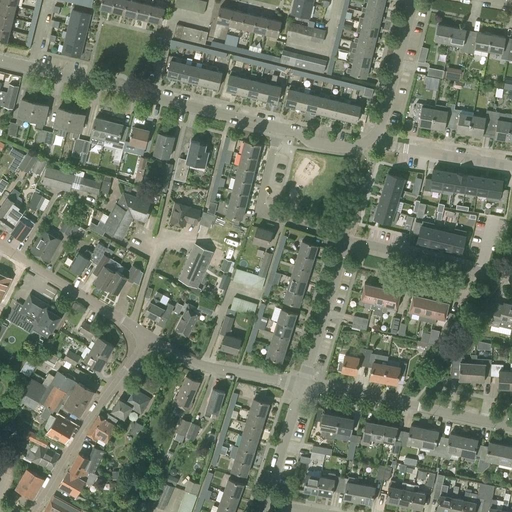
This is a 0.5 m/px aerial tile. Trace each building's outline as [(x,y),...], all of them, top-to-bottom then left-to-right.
[(113,12),(115,0),(102,0),(100,9),(113,12)] [(125,15),(128,0),(115,0),(113,12),(125,15)] [(137,17),(140,2),(130,0),(128,0),(125,15),(137,17)] [(198,12),(201,0),(200,0),(194,0),(192,11),(198,12)] [(201,0),(198,12),(204,13),(206,2),(201,0)] [(309,18),(312,4),(296,0),(295,7),(293,6),(291,14),(309,18)] [(149,20),(152,5),(140,2),(137,17),(149,20)] [(387,6),(384,5),(384,6),(368,2),(366,7),(362,6),(361,11),(365,12),(381,16),(382,11),(386,11),(387,6)] [(0,14),(13,18),(16,6),(1,3),(0,7),(0,14)] [(152,5),(149,20),(161,23),(165,8),(152,5)] [(229,25),(232,10),(220,7),(217,22),(229,25)] [(346,11),(347,9),(342,8),(340,19),(344,20),(345,18),(348,18),(350,12),(346,11)] [(71,24),(87,28),(90,14),(73,10),(71,17),(72,18),(71,24)] [(241,28),(245,12),(232,10),(229,25),(241,28)] [(253,30),(257,15),(245,12),(241,28),(253,30)] [(384,17),(381,16),(365,12),(364,18),(360,17),(359,21),(363,22),(379,26),(380,21),(383,22),(384,17)] [(0,27),(10,30),(13,18),(0,14),(0,27)] [(265,33),(269,18),(257,15),(253,30),(265,33)] [(269,18),(265,33),(278,36),(281,21),(269,18)] [(296,23),(290,22),(287,35),(293,36),(296,23)] [(361,28),(357,27),(356,32),(360,33),(360,32),(376,36),(377,31),(381,32),(382,26),(379,26),(363,22),(361,28)] [(302,25),(296,23),(293,36),(299,38),(302,25)] [(71,24),(69,24),(67,31),(69,32),(68,38),(67,39),(84,43),(87,28),(71,24)] [(181,38),(184,26),(176,24),(173,36),(181,38)] [(449,43),(452,27),(438,24),(435,40),(449,43)] [(299,38),(304,39),(308,26),(302,25),(299,38)] [(187,40),(190,27),(184,26),(181,38),(187,40)] [(313,27),(308,26),(304,39),(310,40),(313,27)] [(0,40),(7,42),(10,30),(0,27),(0,40)] [(193,41),(196,29),(190,27),(187,40),(193,41)] [(319,29),(313,27),(310,40),(316,42),(319,29)] [(467,52),(471,35),(465,34),(466,29),(452,27),(449,43),(462,45),(461,51),(467,52)] [(199,42),(202,30),(196,29),(193,41),(199,42)] [(325,30),(319,29),(316,42),(322,43),(325,30)] [(205,44),(206,39),(208,32),(202,30),(199,42),(205,44)] [(379,37),(376,36),(360,32),(360,33),(359,38),(355,37),(354,42),(358,43),(374,46),(375,41),(378,42),(379,37)] [(467,52),(487,56),(488,50),(491,34),(477,32),(476,36),(471,35),(467,52)] [(507,60),(510,43),(504,41),(505,37),(491,34),(488,50),(501,53),(500,59),(507,60)] [(67,39),(68,38),(66,38),(64,45),(66,46),(64,52),(62,52),(80,57),(84,43),(67,39)] [(220,48),(221,43),(206,39),(205,44),(220,48)] [(235,51),(236,46),(221,43),(220,48),(235,51)] [(377,47),(374,46),(358,43),(356,48),(352,47),(351,52),(371,57),(371,56),(372,51),(376,52),(377,47)] [(249,55),(251,50),(236,46),(235,51),(249,55)] [(264,58),(265,54),(251,50),(249,55),(264,58)] [(292,52),(283,50),(280,63),(289,65),(292,52)] [(297,53),(292,52),(289,65),(294,66),(297,53)] [(375,57),(371,56),(371,57),(351,52),(349,62),(353,63),(369,67),(369,66),(370,61),(373,62),(375,57)] [(303,55),(297,53),(294,66),(300,68),(303,55)] [(309,56),(303,55),(300,68),(306,69),(309,56)] [(177,78),(181,62),(176,61),(177,57),(172,56),(167,76),(173,77),(172,80),(177,82),(178,78),(177,78)] [(315,58),(309,56),(306,69),(312,71),(315,58)] [(191,65),(186,64),(187,59),(182,58),(181,62),(177,78),(178,78),(183,80),(182,83),(187,84),(188,81),(191,65)] [(321,59),(315,58),(312,71),(318,72),(321,59)] [(326,60),(321,59),(318,72),(323,73),(326,60)] [(198,83),(202,67),(197,66),(198,62),(192,61),(191,65),(188,81),(193,82),(192,85),(197,87),(198,83)] [(208,86),(212,70),(207,69),(208,64),(203,63),(202,67),(198,83),(203,85),(202,88),(207,89),(208,86)] [(369,67),(353,63),(351,68),(347,67),(346,72),(366,77),(367,71),(371,72),(372,67),(369,66),(369,67)] [(218,92),(222,72),(217,71),(218,67),(213,66),(212,70),(208,86),(213,87),(212,90),(218,92)] [(442,77),(443,70),(429,67),(427,75),(442,77)] [(461,70),(454,69),(452,79),(460,80),(461,70)] [(240,77),(235,75),(236,71),(231,70),(226,90),(232,91),(231,95),(236,96),(237,93),(236,93),(240,77)] [(250,79),(245,78),(246,74),(241,73),(240,77),(236,93),(237,93),(242,94),(241,97),(246,98),(247,95),(250,79)] [(271,84),(267,100),(272,101),(271,105),(277,106),(281,87),(275,85),(278,75),(273,74),(271,84)] [(261,82),(260,82),(255,80),(256,76),(251,75),(250,79),(247,95),(252,96),(251,100),(256,101),(257,98),(261,82)] [(271,84),(265,83),(266,79),(261,78),(260,82),(261,82),(257,98),(262,99),(261,102),(266,103),(267,100),(271,84)] [(463,83),(461,81),(455,80),(453,82),(453,85),(455,88),(460,89),(463,88),(463,83)] [(19,86),(9,84),(9,85),(7,92),(8,92),(7,96),(16,98),(19,86)] [(295,107),(299,91),(294,90),(295,86),(290,84),(285,104),(291,106),(290,109),(295,110),(296,107),(295,107)] [(295,107),(296,107),(301,108),(300,112),(305,113),(306,109),(305,109),(309,93),(304,92),(305,88),(300,87),(299,91),(295,107)] [(7,92),(0,90),(0,105),(13,109),(16,98),(7,96),(8,92),(7,92)] [(320,96),(319,96),(314,95),(315,91),(310,90),(309,93),(305,109),(306,109),(311,111),(310,114),(315,115),(316,112),(320,96)] [(330,98),(329,98),(324,97),(325,93),(320,92),(319,96),(320,96),(316,112),(321,113),(320,116),(325,118),(326,114),(330,98)] [(340,101),(339,101),(334,100),(335,96),(330,94),(329,98),(330,98),(326,114),(331,116),(330,119),(336,120),(336,117),(340,101)] [(350,103),(345,102),(345,98),(340,97),(339,101),(340,101),(336,117),(341,118),(341,121),(346,123),(346,119),(350,103)] [(30,119),(35,102),(22,99),(16,123),(10,122),(7,134),(16,136),(18,124),(22,125),(24,117),(30,119)] [(350,103),(346,119),(351,121),(351,124),(356,125),(360,106),(355,105),(356,101),(350,99),(350,103)] [(45,143),(47,131),(42,130),(48,106),(35,102),(30,119),(37,121),(35,128),(39,129),(36,141),(45,143)] [(431,127),(435,106),(422,104),(422,103),(416,102),(414,117),(419,118),(418,125),(431,127)] [(454,108),(455,104),(446,103),(446,106),(436,104),(435,106),(431,127),(445,129),(445,126),(451,127),(454,110),(454,108)] [(68,128),(72,111),(59,108),(53,132),(47,131),(45,143),(52,144),(55,133),(58,133),(58,135),(65,136),(67,128),(68,128)] [(473,115),(473,112),(454,108),(454,110),(451,127),(457,128),(456,132),(469,134),(472,115),(473,115)] [(490,130),(493,111),(486,110),(485,117),(473,115),(472,115),(469,134),(483,136),(484,129),(490,130)] [(81,151),(84,139),(78,138),(80,131),(81,131),(85,115),(72,111),(68,128),(74,129),(72,137),(76,138),(73,149),(81,151)] [(510,121),(511,121),(511,114),(511,113),(493,111),(490,130),(495,131),(494,138),(507,140),(510,121)] [(105,139),(109,121),(96,117),(91,135),(89,141),(84,139),(81,151),(82,152),(79,164),(85,165),(90,142),(96,143),(98,137),(105,139)] [(105,139),(112,140),(110,147),(116,148),(114,160),(120,161),(125,142),(119,140),(123,124),(123,121),(115,120),(115,122),(109,121),(105,139)] [(145,147),(149,130),(134,127),(130,143),(138,145),(136,153),(142,154),(144,147),(145,147)] [(169,157),(174,136),(159,133),(154,154),(169,157)] [(206,150),(207,144),(191,140),(190,144),(191,144),(190,148),(189,147),(185,162),(206,167),(209,151),(206,150)] [(242,153),(258,157),(261,145),(245,141),(242,153)] [(21,161),(25,155),(13,147),(9,154),(21,161)] [(29,172),(37,158),(28,152),(19,166),(29,172)] [(255,169),(258,157),(242,153),(239,165),(255,169)] [(40,175),(47,160),(38,156),(32,171),(40,175)] [(145,169),(147,158),(141,156),(138,167),(145,169)] [(224,162),(220,161),(217,173),(221,174),(221,173),(226,175),(229,163),(224,162)] [(166,191),(173,164),(166,162),(162,180),(156,179),(154,188),(166,191)] [(251,182),(255,169),(239,165),(236,178),(251,182)] [(74,174),(47,166),(42,183),(69,191),(71,186),(79,188),(79,189),(97,194),(101,182),(83,177),(84,173),(75,171),(74,174)] [(185,181),(188,169),(176,166),(173,179),(185,181)] [(424,187),(442,190),(442,188),(445,170),(433,169),(432,177),(426,176),(424,187)] [(443,188),(454,189),(456,172),(445,170),(442,188),(443,188)] [(456,172),(454,189),(465,191),(467,174),(456,172)] [(384,184),(401,189),(404,178),(395,175),(388,173),(384,184)] [(479,176),(467,174),(465,191),(476,193),(479,176)] [(490,178),(479,176),(476,193),(487,195),(490,178)] [(0,194),(1,195),(8,182),(2,178),(0,181),(0,194)] [(248,194),(251,182),(236,178),(232,190),(248,194)] [(490,178),(487,195),(487,197),(499,199),(505,200),(507,189),(501,188),(502,180),(490,178)] [(108,193),(111,182),(104,180),(100,191),(108,193)] [(381,195),(398,200),(401,189),(384,184),(381,195)] [(245,206),(248,194),(232,190),(230,202),(229,202),(245,206)] [(43,196),(34,191),(28,203),(37,208),(43,196)] [(4,215),(13,203),(20,194),(17,192),(13,197),(10,195),(0,208),(0,224),(6,216),(4,215)] [(130,217),(132,216),(124,193),(117,205),(116,204),(110,216),(128,226),(131,220),(130,217)] [(124,193),(132,216),(135,215),(137,218),(146,222),(149,212),(147,211),(150,201),(137,196),(136,198),(124,193)] [(381,195),(378,206),(394,211),(398,200),(381,195)] [(229,202),(230,202),(224,200),(223,206),(228,207),(226,215),(228,215),(227,219),(239,224),(240,218),(242,218),(245,206),(229,202)] [(418,206),(418,209),(424,211),(426,204),(419,202),(418,206)] [(6,216),(0,224),(10,231),(23,213),(18,210),(20,207),(13,203),(4,215),(6,216)] [(197,224),(200,211),(190,208),(190,207),(176,203),(171,221),(185,225),(186,221),(197,224)] [(377,206),(373,218),(395,225),(399,213),(395,212),(395,211),(377,206)] [(211,226),(214,214),(204,211),(200,223),(211,226)] [(22,240),(35,223),(24,215),(11,232),(22,240)] [(413,217),(407,215),(405,223),(411,225),(413,217)] [(121,239),(128,226),(110,216),(106,223),(100,220),(97,226),(121,239)] [(74,236),(80,226),(75,223),(66,218),(60,230),(68,235),(69,234),(74,236)] [(416,221),(413,232),(418,233),(416,242),(429,245),(429,244),(433,227),(434,225),(434,223),(422,220),(422,222),(416,221)] [(434,225),(433,227),(429,244),(439,247),(443,228),(434,225)] [(268,246),(272,231),(258,227),(253,241),(268,246)] [(443,228),(439,247),(450,249),(454,230),(443,228)] [(49,261),(61,240),(43,230),(31,251),(49,261)] [(472,234),(454,230),(450,249),(461,252),(463,244),(469,245),(472,234)] [(278,246),(283,248),(287,236),(282,234),(278,246)] [(299,253),(314,257),(318,245),(302,241),(299,253)] [(97,264),(107,247),(98,242),(93,252),(87,248),(83,255),(78,252),(69,267),(81,274),(85,267),(88,268),(92,261),(97,264)] [(197,287),(212,252),(195,244),(190,257),(180,279),(197,287)] [(279,259),(283,248),(278,246),(275,258),(279,259)] [(265,277),(272,253),(265,251),(260,270),(254,268),(253,273),(254,273),(260,275),(265,277)] [(103,265),(109,256),(104,252),(98,262),(103,265)] [(310,269),(314,257),(299,253),(295,265),(310,269)] [(228,272),(232,260),(224,258),(220,269),(228,272)] [(276,271),(279,259),(275,258),(271,270),(276,271)] [(307,281),(310,269),(295,265),(291,277),(307,281)] [(106,289),(107,287),(117,271),(116,271),(115,272),(105,266),(95,282),(106,289)] [(117,271),(107,287),(117,293),(127,278),(133,281),(140,269),(134,266),(130,272),(124,269),(122,274),(117,271)] [(239,282),(242,270),(237,268),(233,280),(239,282)] [(244,284),(248,272),(242,270),(239,282),(244,284)] [(272,283),(276,271),(271,270),(267,282),(272,283)] [(0,302),(1,303),(12,278),(0,272),(0,302)] [(250,285),(254,273),(253,273),(248,272),(244,284),(250,285)] [(256,287),(260,275),(254,273),(250,285),(256,287)] [(230,277),(223,274),(221,279),(228,282),(230,277)] [(261,289),(265,277),(260,275),(256,287),(261,289)] [(303,293),(307,281),(291,277),(287,289),(303,293)] [(268,295),(272,283),(267,282),(264,294),(268,295)] [(373,303),(377,285),(376,285),(377,283),(372,282),(371,284),(364,283),(360,300),(359,300),(358,306),(363,307),(364,301),(371,303),(373,303)] [(385,306),(389,288),(388,288),(389,286),(384,285),(383,287),(377,285),(373,303),(371,303),(370,308),(375,309),(376,304),(383,305),(385,306)] [(385,306),(383,305),(382,311),(387,312),(388,306),(397,309),(401,291),(400,291),(401,289),(396,288),(395,290),(389,288),(385,306)] [(299,306),(303,293),(287,289),(284,301),(299,306)] [(160,301),(163,294),(157,291),(154,298),(153,297),(144,313),(158,320),(161,315),(168,319),(174,306),(167,302),(166,304),(160,301)] [(421,314),(425,297),(425,295),(420,293),(419,295),(413,294),(408,311),(407,311),(406,317),(411,318),(412,312),(419,314),(421,314)] [(45,308),(48,310),(51,306),(40,300),(40,302),(33,298),(33,296),(30,294),(24,305),(17,301),(7,319),(24,329),(31,333),(33,329),(45,308)] [(236,310),(240,298),(234,296),(230,308),(236,310)] [(433,317),(437,300),(436,299),(437,297),(432,296),(431,298),(425,297),(421,314),(419,314),(418,319),(420,320),(430,322),(432,317),(433,317)] [(211,315),(216,302),(202,297),(197,310),(211,315)] [(242,312),(245,300),(240,298),(236,310),(242,312)] [(432,317),(430,322),(431,323),(435,323),(436,318),(445,320),(449,302),(448,302),(449,300),(444,299),(444,301),(437,300),(433,317),(432,317)] [(72,306),(83,312),(86,307),(76,300),(72,306)] [(247,314),(251,302),(245,300),(242,312),(247,314)] [(253,316),(257,303),(251,302),(247,314),(253,316)] [(511,304),(504,302),(503,304),(495,302),(491,324),(511,328),(511,326),(511,304)] [(195,306),(188,303),(182,315),(183,315),(176,328),(188,335),(196,318),(191,315),(195,306)] [(257,315),(262,316),(266,304),(261,303),(257,315)] [(179,313),(182,307),(177,304),(174,311),(179,313)] [(60,317),(48,310),(45,308),(33,329),(39,333),(43,326),(52,331),(60,317)] [(278,321),(293,325),(297,313),(281,309),(278,321)] [(237,353),(241,339),(229,335),(234,317),(225,315),(222,327),(227,328),(221,348),(237,353)] [(258,328),(262,316),(257,315),(254,326),(258,328)] [(366,330),(368,318),(354,315),(352,327),(366,330)] [(396,334),(399,318),(394,317),(390,332),(396,334)] [(91,337),(96,328),(85,321),(80,331),(91,337)] [(289,337),(293,325),(278,321),(274,333),(289,337)] [(404,335),(406,324),(401,322),(398,334),(404,335)] [(255,340),(258,328),(254,326),(250,338),(255,340)] [(427,342),(429,333),(422,331),(420,341),(427,342)] [(285,350),(289,337),(274,333),(270,345),(285,350)] [(92,349),(107,357),(114,346),(99,337),(92,349)] [(251,352),(255,340),(250,338),(246,350),(251,352)] [(435,345),(429,343),(418,341),(417,348),(425,349),(421,354),(422,354),(421,355),(425,358),(426,357),(435,345)] [(282,362),(285,350),(270,345),(266,357),(282,362)] [(365,366),(368,349),(360,348),(358,357),(345,354),(344,362),(339,361),(337,371),(355,374),(357,365),(365,366)] [(75,365),(80,356),(69,349),(63,358),(75,365)] [(100,369),(107,357),(92,349),(85,360),(100,369)] [(384,381),(387,364),(386,364),(388,355),(372,353),(372,350),(368,349),(365,366),(372,367),(370,379),(384,381)] [(53,366),(58,357),(47,351),(42,360),(53,366)] [(491,376),(491,364),(491,359),(477,358),(477,355),(472,355),(471,363),(473,363),(472,380),(485,381),(485,375),(491,376)] [(473,363),(471,363),(464,362),(464,356),(455,356),(452,361),(451,368),(459,369),(458,380),(472,380),(473,363)] [(21,371),(30,375),(35,364),(26,360),(21,371)] [(387,364),(384,381),(396,384),(398,375),(404,376),(406,363),(400,362),(399,367),(387,364)] [(511,371),(510,371),(503,370),(503,364),(491,364),(491,376),(498,376),(497,388),(511,389),(511,371)] [(65,390),(88,403),(95,392),(76,381),(77,379),(68,374),(67,376),(57,370),(47,388),(48,388),(51,382),(65,390)] [(191,403),(200,382),(186,376),(177,396),(176,395),(173,403),(189,410),(192,403),(191,403)] [(48,388),(47,388),(31,378),(23,392),(57,412),(62,403),(81,415),(88,403),(65,390),(51,382),(48,388)] [(218,412),(225,392),(213,388),(206,409),(204,415),(211,418),(213,411),(218,412)] [(141,414),(151,399),(135,389),(127,402),(120,397),(111,412),(124,420),(131,408),(141,414)] [(230,404),(235,406),(238,394),(234,392),(230,404)] [(37,401),(27,395),(23,402),(33,408),(37,401)] [(250,410),(265,415),(269,403),(253,398),(250,410)] [(231,418),(235,406),(230,404),(226,416),(231,418)] [(262,427),(265,415),(250,410),(246,422),(262,427)] [(65,442),(74,427),(51,413),(41,430),(55,438),(56,437),(65,442)] [(101,427),(110,433),(114,425),(118,419),(107,413),(104,418),(99,415),(93,425),(96,427),(97,426),(100,428),(101,427)] [(334,440),(336,431),(338,416),(324,413),(321,428),(322,429),(321,435),(326,436),(325,438),(334,440)] [(227,430),(231,418),(226,416),(222,428),(227,430)] [(338,416),(336,431),(350,434),(353,419),(338,416)] [(185,435),(191,422),(181,418),(175,431),(184,435),(185,435)] [(382,440),(385,425),(366,421),(361,444),(369,445),(372,445),(373,439),(382,440)] [(194,440),(199,425),(191,422),(185,436),(194,440)] [(258,439),(262,427),(246,422),(242,434),(258,439)] [(106,442),(110,433),(101,427),(100,428),(97,426),(96,427),(93,425),(87,433),(97,439),(99,437),(106,442)] [(401,441),(403,432),(396,431),(397,427),(385,425),(382,440),(393,443),(391,452),(399,453),(400,445),(401,441)] [(400,445),(407,446),(407,443),(421,446),(425,428),(411,425),(409,434),(403,432),(401,441),(400,445)] [(59,454),(34,441),(38,434),(26,428),(22,436),(31,440),(30,442),(39,446),(36,452),(29,449),(25,458),(32,461),(51,470),(59,454)] [(223,442),(227,430),(222,428),(219,440),(223,442)] [(439,456),(443,437),(437,436),(438,431),(425,428),(421,446),(430,448),(428,453),(439,456)] [(460,454),(464,436),(450,433),(449,438),(443,437),(439,456),(449,458),(451,452),(460,454)] [(254,451),(258,439),(242,434),(239,446),(254,451)] [(474,462),(475,458),(479,459),(482,445),(476,444),(477,439),(464,436),(460,454),(466,455),(465,458),(466,460),(474,462)] [(220,454),(223,442),(219,440),(215,452),(220,454)] [(499,462),(503,444),(489,442),(488,446),(482,445),(479,459),(485,461),(485,459),(499,462)] [(352,459),(355,445),(349,444),(347,458),(352,459)] [(511,446),(503,444),(499,462),(498,466),(511,469),(511,465),(511,464),(511,446)] [(331,455),(332,449),(313,445),(312,451),(324,454),(331,455)] [(94,474),(104,450),(94,446),(89,458),(79,452),(60,486),(76,495),(84,482),(88,484),(93,483),(98,475),(94,474)] [(250,463),(254,451),(239,446),(235,459),(250,463)] [(324,454),(312,451),(310,458),(323,461),(324,454)] [(216,466),(220,454),(215,452),(211,464),(216,466)] [(247,475),(250,463),(235,459),(231,471),(247,475)] [(376,479),(382,480),(383,479),(385,466),(379,464),(376,479)] [(391,467),(385,466),(383,479),(389,480),(392,467),(391,467)] [(34,499),(46,478),(26,467),(15,488),(34,499)] [(317,494),(321,476),(320,476),(321,471),(318,470),(314,471),(307,470),(303,491),(317,494)] [(204,484),(209,485),(213,473),(208,472),(204,484)] [(432,486),(435,473),(429,472),(427,485),(432,486)] [(339,491),(341,476),(335,475),(335,474),(328,473),(327,478),(321,476),(317,494),(331,496),(332,490),(339,491)] [(176,485),(179,478),(169,474),(165,481),(176,485)] [(448,511),(452,497),(446,496),(448,485),(442,484),(444,475),(438,474),(435,487),(441,488),(437,510),(445,511),(448,511)] [(358,501),(361,484),(354,483),(355,477),(348,476),(348,477),(341,476),(339,491),(345,492),(344,498),(358,501)] [(401,488),(398,504),(410,506),(413,491),(414,485),(408,483),(409,477),(404,476),(401,488)] [(224,490),(239,496),(244,484),(229,479),(224,490)] [(398,504),(401,488),(394,487),(395,480),(391,479),(389,486),(386,501),(398,504)] [(191,480),(187,490),(198,494),(202,484),(200,484),(191,480)] [(164,509),(174,486),(164,482),(163,481),(153,504),(164,509)] [(484,498),(487,484),(479,483),(477,497),(484,498)] [(204,497),(209,485),(204,484),(200,495),(204,497)] [(361,484),(358,501),(372,504),(375,487),(361,484)] [(501,511),(502,510),(495,508),(497,507),(497,501),(496,499),(492,499),(494,485),(487,484),(484,498),(491,500),(489,507),(490,507),(488,511),(501,511)] [(413,491),(410,506),(422,509),(425,493),(417,492),(419,485),(414,485),(413,491)] [(461,511),(464,500),(463,500),(457,498),(459,487),(454,486),(452,497),(448,511),(461,511)] [(235,508),(239,496),(224,490),(220,502),(235,508)] [(197,495),(185,491),(183,496),(195,501),(197,495)] [(464,500),(461,511),(473,511),(476,502),(470,501),(471,492),(465,491),(463,500),(464,500)] [(80,511),(82,510),(54,494),(43,511),(80,511)] [(90,507),(93,502),(78,495),(76,501),(90,507)] [(200,509),(204,497),(200,495),(196,507),(200,509)] [(195,501),(183,496),(181,502),(193,506),(195,501)] [(511,511),(506,511),(509,500),(504,499),(502,510),(501,511),(511,511)] [(193,506),(181,502),(179,508),(191,511),(193,506)] [(233,511),(235,508),(220,502),(216,511),(233,511)]
